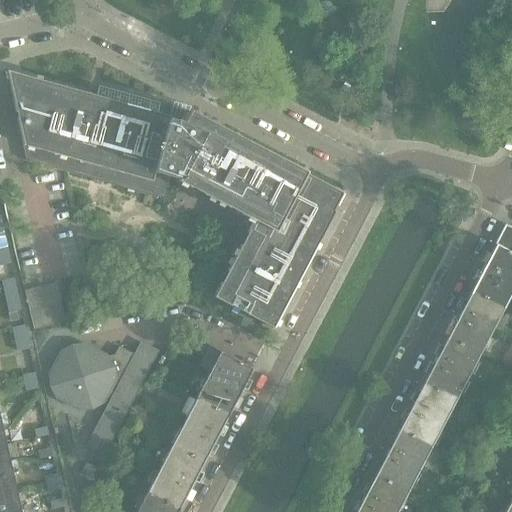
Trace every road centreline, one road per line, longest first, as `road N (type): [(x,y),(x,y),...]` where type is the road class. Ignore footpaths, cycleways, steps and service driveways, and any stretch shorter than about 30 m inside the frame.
road 1 (residential): [(378,174),(203,511)]
road 2 (residential): [(328,511),(499,182)]
road 3 (residential): [(85,18),(378,174)]
road 4 (residential): [(378,174),(390,162),(418,159),(499,182)]
